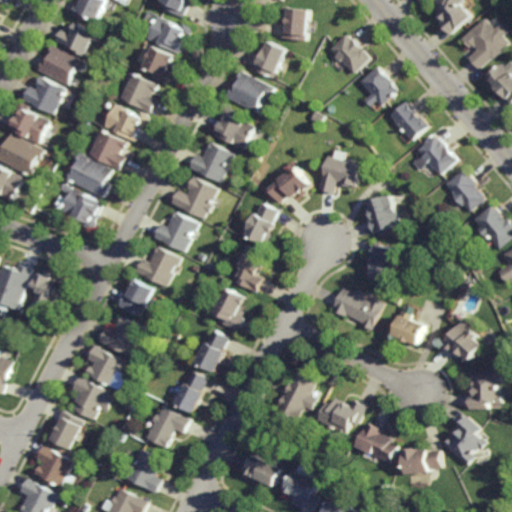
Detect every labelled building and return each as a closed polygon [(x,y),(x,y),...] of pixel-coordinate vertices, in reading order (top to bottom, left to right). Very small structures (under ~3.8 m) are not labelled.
[(100,21),(89,16),(86,21),(74,15),(82,0),(109,0),(111,1),(100,21)] [(195,0),(185,19),(164,7),(165,4),(164,3),(165,0),(195,0)] [(455,35),(445,25),(448,22),(441,13),(445,10),(439,4),(443,0),(467,0),(469,2),(464,6),(475,18),(455,35)] [(311,38),(309,38),(309,41),(285,39),(289,8),(314,11),(311,38)] [(184,29),(186,26),(196,31),(192,38),(190,37),(181,55),(150,40),(162,17),(184,29)] [(511,34),(507,38),(511,45),(504,52),(505,54),(496,62),(495,61),(482,71),(473,59),(481,52),(478,48),(474,51),(466,40),(491,21),(492,23),(498,18),(511,34)] [(100,33),(88,58),(79,53),(80,51),(72,47),(71,48),(59,42),(66,29),(71,31),(72,28),(78,30),(81,24),(100,33)] [(355,41),(357,39),(361,44),(362,42),(367,49),(366,50),(374,59),(356,73),(349,65),(347,66),(345,64),(346,63),(344,60),(342,62),(338,58),(340,56),(335,50),(351,36),(355,41)] [(276,80),(254,69),(264,48),(269,51),(273,41),(291,50),(276,80)] [(71,87),(41,72),(48,58),(52,60),(54,55),(52,54),(56,46),(90,63),(85,73),(79,70),(71,87)] [(167,86),(155,79),(157,75),(145,69),(157,46),(182,59),(167,86)] [(385,106),(380,100),(373,107),(368,101),(375,95),(365,82),(382,67),(403,91),(385,106)] [(511,73),(511,106),(508,101),(507,102),(497,90),(498,89),(492,83),(494,81),(492,79),(506,67),(511,73)] [(279,90),(273,101),(266,98),(258,114),(229,100),(235,87),(239,89),(242,83),(239,82),(244,73),(279,90)] [(158,94),(155,93),(153,98),(159,102),(153,113),(125,99),(137,74),(162,86),(158,94)] [(57,116),(27,102),(33,88),(40,91),(42,85),(41,84),(44,78),(69,90),(57,116)] [(42,143),(14,127),(22,111),(21,111),(25,103),(34,108),(32,111),(53,123),(42,143)] [(423,118),(424,118),(432,127),(416,139),(408,130),(406,132),(399,123),(400,123),(394,116),(411,103),(423,118)] [(138,141),(111,124),(122,106),(141,118),(142,116),(150,120),(138,141)] [(247,147),(217,133),(228,110),(237,114),(235,118),(257,128),(247,147)] [(128,148),(125,147),(123,152),(129,156),(123,168),(93,153),(105,128),(131,141),(128,148)] [(48,149),(43,159),(42,158),(39,162),(41,163),(35,175),(0,157),(0,152),(4,144),(8,146),(15,132),(48,149)] [(445,139),(447,138),(464,158),(445,173),(438,165),(436,166),(433,163),(435,161),(434,160),(431,162),(427,156),(429,154),(424,148),(440,134),(445,139)] [(233,160),(231,159),(227,166),(229,167),(223,181),(200,169),(200,170),(192,166),(199,153),(206,156),(213,140),(237,152),(233,160)] [(351,158),(369,163),(363,184),(357,182),(356,185),(345,182),(346,179),(343,178),(340,191),(327,187),(336,154),(342,155),(344,147),(353,150),(351,158)] [(110,181),(114,183),(107,195),(70,177),(75,169),(77,170),(80,162),(78,161),(84,151),(117,167),(110,181)] [(320,182),(316,185),(314,184),(306,191),(305,190),(300,194),(298,191),(286,200),(275,186),(287,176),(285,174),(293,168),(294,170),(304,162),(320,182)] [(17,198),(0,190),(0,163),(28,176),(17,198)] [(476,210),(469,203),(467,204),(458,193),(460,191),(452,182),(469,167),(483,183),(480,185),(491,197),(476,210)] [(213,203),(216,205),(212,212),(209,211),(206,217),(175,202),(181,188),(190,193),(192,188),(190,187),(197,175),(221,187),(213,203)] [(72,192),(64,188),(67,182),(75,186),(72,192)] [(107,202),(97,221),(99,222),(96,228),(86,223),(88,220),(82,217),(82,218),(58,205),(63,195),(70,198),(76,186),(107,202)] [(400,201),(404,200),(407,208),(403,209),(407,222),(401,224),(402,229),(387,235),(385,229),(380,231),(371,205),(374,204),(372,200),(396,192),(400,201)] [(278,219),(282,221),(270,243),(251,234),(255,227),(253,226),(256,222),(253,221),(259,210),(262,212),(269,200),(284,208),(278,219)] [(511,219),(511,242),(505,248),(499,240),(497,242),(495,239),(497,237),(493,233),(490,235),(484,228),(487,225),(481,218),(499,203),(511,219)] [(198,230),(196,229),(192,237),(194,238),(188,251),(156,236),(162,223),(170,226),(177,211),(202,222),(198,230)] [(394,281),(377,275),(379,266),(376,265),(378,257),(377,256),(382,240),(404,247),(394,281)] [(261,291),(245,282),(248,275),(245,273),(248,267),(244,265),(255,243),(270,251),(265,260),(267,261),(261,273),(268,277),(261,291)] [(180,265),(178,264),(174,272),(176,273),(169,286),(140,271),(147,258),(153,261),(160,246),(184,257),(180,265)] [(27,271),(29,266),(37,268),(22,309),(0,300),(0,284),(7,264),(27,271)] [(52,312),(35,306),(41,287),(36,285),(41,271),(64,279),(52,312)] [(144,315),(123,305),(136,277),(157,287),(144,315)] [(469,295),(465,293),(472,280),(476,282),(469,295)] [(238,290),(239,288),(252,295),(248,304),(252,306),(246,316),(249,317),(242,330),(233,325),(232,326),(226,322),(228,317),(227,316),(224,322),(219,319),(222,314),(217,311),(230,286),(238,290)] [(352,313),(351,315),(338,308),(349,287),(361,293),(364,287),(392,302),(378,329),(367,323),(368,321),(352,313)] [(182,305),(175,302),(177,297),(184,301),(182,305)] [(418,313),(419,314),(418,317),(433,323),(424,343),(415,340),(408,338),(409,337),(399,333),(409,309),(411,310),(413,304),(421,307),(418,313)] [(145,333),(150,336),(145,345),(141,343),(135,355),(105,339),(111,327),(118,330),(126,315),(148,327),(145,333)] [(478,329),(480,328),(486,334),(484,337),(490,343),(474,361),(471,358),(470,360),(450,342),(469,321),(478,329)] [(227,350),(228,350),(218,372),(200,362),(210,341),(212,342),(218,329),(233,336),(227,350)] [(125,372),(134,376),(126,391),(92,373),(95,366),(97,367),(100,361),(94,358),(100,346),(130,361),(125,372)] [(0,356),(3,358),(4,356),(18,361),(6,394),(0,391),(0,356)] [(196,413),(179,403),(197,370),(212,378),(206,390),(208,391),(196,413)] [(315,395),(322,399),(317,409),(310,405),(299,427),(279,417),(286,404),(285,403),(289,394),(290,395),(292,392),(290,391),(295,382),(296,383),(303,370),(322,380),(315,395)] [(505,394),(508,394),(508,403),(496,403),(496,408),(476,408),(476,393),(481,393),(481,387),(479,387),(479,372),(510,372),(510,383),(505,383),(505,394)] [(99,420),(79,409),(83,402),(80,400),(84,392),(78,389),(85,376),(114,391),(99,420)] [(357,404),(360,398),(375,406),(365,424),(360,421),(352,434),(342,428),(343,427),(338,424),(337,426),(324,419),(333,401),(338,404),(343,396),(357,404)] [(194,420),(188,432),(180,429),(170,447),(151,437),(159,422),(156,421),(160,414),(162,415),(167,406),(194,420)] [(77,449),(54,438),(67,410),(89,421),(87,426),(88,426),(77,449)] [(493,442),(488,448),(486,446),(478,455),(480,457),(473,465),(450,444),(456,438),(459,441),(463,436),(461,435),(467,429),(463,426),(473,415),(488,429),(484,433),(493,442)] [(395,462),(370,450),(371,448),(364,445),(375,422),(388,428),(386,433),(397,438),(396,440),(404,444),(395,462)] [(73,474),(80,478),(76,485),(69,481),(65,486),(40,472),(43,466),(46,468),(49,462),(43,459),(50,446),(79,462),(73,474)] [(426,449),(434,449),(435,451),(447,450),(448,468),(436,469),(436,472),(412,474),(410,448),(426,447),(426,449)] [(163,467),(165,468),(160,477),(166,480),(160,493),(131,478),(138,463),(141,465),(144,459),(142,458),(146,449),(166,459),(163,467)] [(288,469),(279,486),(262,477),(260,482),(246,475),(252,463),(253,463),(258,453),(288,469)] [(317,511),(305,505),(307,502),(295,497),(297,493),(291,490),(304,463),(321,472),(318,478),(326,483),(321,493),(325,496),(317,511)] [(56,508),(53,507),(50,511),(26,511),(25,511),(33,496),(24,492),(31,478),(63,495),(56,508)] [(152,502),(147,511),(114,511),(107,509),(112,500),(117,502),(119,496),(122,497),(126,489),(152,502)] [(349,503),(351,499),(360,504),(359,508),(367,511),(330,511),(338,498),(349,503)]
